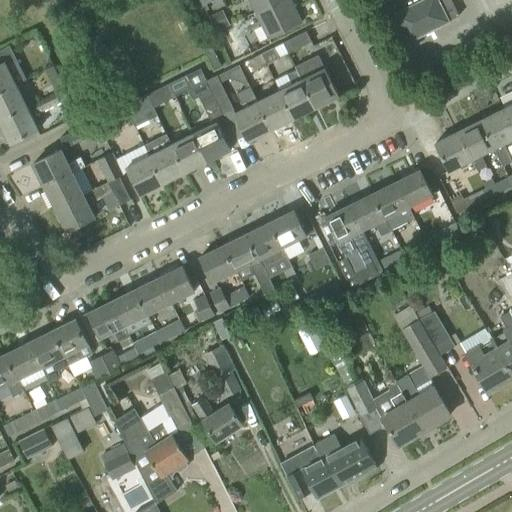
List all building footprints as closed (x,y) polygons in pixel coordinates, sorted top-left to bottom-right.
[(248,0),(255,12),(279,0),(248,0)] [(290,0),(279,0),(255,12),(268,39),(301,22),(290,0)] [(511,0),(405,0),(408,6),(392,14),(406,43),(449,22),(448,20),(458,16),(449,0),(511,0)] [(208,17),(215,32),(229,25),(222,10),(208,17)] [(220,31),(225,42),(240,35),(235,24),(220,31)] [(282,43),(288,54),(311,42),(306,31),(282,43)] [(0,92),(16,84),(16,85),(26,79),(9,45),(0,49),(0,92)] [(203,49),(213,70),(221,66),(210,45),(203,49)] [(273,47),(261,53),(266,64),(278,58),(273,47)] [(266,64),(261,53),(248,60),(254,71),(266,64)] [(315,108),(338,96),(317,54),(294,66),(301,78),(315,108)] [(44,70),(55,93),(64,88),(52,65),(44,70)] [(174,95),(205,79),(200,68),(168,84),(174,95)] [(216,76),(206,81),(222,114),(233,109),(216,76)] [(301,78),(279,89),(293,118),(315,108),(301,78)] [(0,92),(0,119),(27,106),(38,101),(26,79),(16,85),(16,84),(0,92)] [(194,87),(211,120),(222,114),(206,81),(194,87)] [(174,95),(168,84),(146,95),(152,106),(174,95)] [(256,101),(249,86),(236,93),(241,104),(245,102),(248,106),(234,113),(248,141),(271,130),(256,101)] [(64,88),(55,93),(57,96),(31,110),(34,116),(60,103),(66,115),(63,116),(66,121),(77,116),(64,88)] [(279,89),(256,101),(271,130),(293,118),(279,89)] [(129,117),(152,106),(146,95),(124,106),(129,117)] [(511,104),(502,109),(511,129),(511,104)] [(27,106),(0,119),(0,123),(0,124),(0,123),(0,132),(1,135),(4,136),(6,135),(10,143),(39,129),(27,106)] [(101,131),(129,117),(124,106),(96,120),(101,131)] [(511,129),(502,109),(480,120),(494,149),(493,150),(502,167),(511,162),(503,145),(511,140),(511,129)] [(101,131),(96,120),(59,138),(64,149),(101,131)] [(480,120),(457,131),(472,160),(471,161),(476,171),(486,166),(480,156),(493,150),(494,149),(480,120)] [(216,121),(193,132),(207,161),(230,150),(216,121)] [(472,160),(457,131),(435,143),(449,172),(471,161),(472,160)] [(193,132),(171,143),(185,172),(207,161),(193,132)] [(143,145),(148,155),(163,183),(185,172),(171,143),(166,134),(143,145)] [(33,163),(44,186),(73,172),(84,166),(80,157),(68,163),(61,149),(33,163)] [(96,160),(107,182),(107,183),(119,177),(123,175),(111,152),(96,160)] [(163,183),(148,155),(125,166),(140,195),(163,183)] [(420,170),(396,181),(409,207),(433,196),(420,170)] [(44,186),(55,209),(84,195),(83,194),(73,172),(44,186)] [(84,195),(55,209),(66,231),(94,217),(87,204),(112,192),(119,205),(130,200),(119,177),(107,183),(107,182),(83,194),(84,195)] [(481,184),(484,189),(486,188),(490,197),(511,186),(511,185),(508,177),(493,184),(491,179),(481,184)] [(396,181),(373,193),(391,230),(414,219),(408,208),(409,207),(396,181)] [(486,188),(484,189),(463,199),(460,194),(449,200),(456,214),(490,197),(486,188)] [(373,193),(349,205),(362,230),(374,224),(380,236),(391,230),(373,193)] [(362,230),(349,205),(325,216),(327,220),(338,242),(350,236),(371,278),(383,272),(378,262),(362,230)] [(293,210),(269,222),(282,247),(315,231),(307,214),(298,219),(293,210)] [(323,212),(314,216),(318,225),(327,220),(325,216),(323,212)] [(269,222),(246,233),(263,267),(286,256),(282,247),(269,222)] [(448,227),(424,238),(430,249),(453,237),(448,227)] [(65,232),(54,237),(59,246),(70,241),(65,232)] [(263,267),(246,233),(223,245),(235,270),(249,264),(254,274),(264,269),(263,267)] [(424,238),(401,250),(406,260),(430,249),(424,238)] [(235,270),(223,245),(199,257),(212,283),(236,271),(235,270)] [(323,247),(308,254),(315,269),(330,262),(323,247)] [(401,250),(378,262),(383,272),(406,260),(401,250)] [(182,266),(157,278),(171,304),(195,292),(182,266)] [(275,290),(264,269),(254,274),(264,295),(275,290)] [(503,334),(494,340),(493,340),(511,373),(511,272),(511,273),(496,280),(511,305),(511,309),(499,317),(505,328),(501,331),(503,334)] [(157,278),(134,289),(147,316),(171,304),(157,278)] [(249,297),(243,286),(224,296),(220,288),(208,293),(218,313),(249,297)] [(339,288),(324,296),(329,305),(344,298),(339,288)] [(134,289),(111,301),(124,327),(147,316),(134,289)] [(193,313),(198,323),(214,316),(204,295),(193,300),(198,311),(193,313)] [(124,327),(111,301),(87,312),(100,339),(113,333),(118,342),(129,336),(124,327)] [(434,312),(418,320),(439,355),(454,346),(434,312)] [(230,336),(222,318),(210,323),(218,341),(230,336)] [(75,319),(51,331),(68,366),(92,354),(87,345),(88,345),(75,319)] [(179,320),(155,332),(160,342),(184,330),(179,320)] [(395,382),(397,385),(398,384),(403,391),(424,430),(450,415),(428,378),(447,367),(439,355),(418,320),(400,330),(422,365),(395,382)] [(311,322),(296,329),(309,355),(324,348),(311,322)] [(51,331),(28,342),(41,368),(53,362),(57,372),(68,366),(51,331)] [(160,342),(155,332),(131,344),(136,354),(160,342)] [(398,384),(397,385),(372,399),(363,381),(359,383),(348,362),(342,365),(340,362),(343,361),(331,337),(322,342),(346,389),(345,389),(359,417),(377,408),(398,445),(424,430),(403,391),(398,384)] [(511,373),(493,340),(494,340),(492,337),(488,338),(490,342),(480,348),(478,344),(465,352),(488,392),(511,378),(511,373)] [(28,342),(5,354),(17,380),(41,368),(28,342)] [(240,390),(231,371),(234,370),(222,345),(203,354),(223,398),(240,390)] [(113,350),(100,356),(109,374),(122,368),(113,350)] [(17,380),(5,354),(0,356),(0,387),(6,385),(12,397),(23,391),(17,380)] [(109,374),(100,356),(87,363),(95,378),(93,379),(95,382),(109,374)] [(192,425),(165,372),(150,380),(176,433),(192,425)] [(79,387),(56,399),(61,409),(84,398),(79,387)] [(191,405),(204,424),(215,441),(242,424),(228,402),(213,411),(204,397),(191,405)] [(50,402),(33,411),(38,421),(61,409),(56,399),(50,402)] [(133,408),(113,421),(157,505),(176,492),(165,474),(176,466),(178,469),(181,471),(187,467),(187,464),(185,461),(188,459),(172,434),(171,435),(162,421),(148,430),(133,408)] [(38,421),(33,411),(3,426),(8,436),(38,421)] [(58,421),(50,425),(66,458),(82,450),(74,434),(66,417),(58,421)] [(18,440),(27,458),(52,446),(43,428),(18,440)] [(319,458),(319,459),(321,458),(338,488),(377,467),(360,436),(341,446),(333,433),(312,445),(319,458)] [(99,456),(111,480),(135,469),(123,444),(99,456)] [(312,445),(280,463),(288,476),(298,497),(312,490),(317,499),(338,488),(321,458),(319,459),(319,458),(312,445)] [(9,449),(0,453),(0,467),(14,460),(9,449)] [(159,511),(154,502),(136,511),(159,511)]
